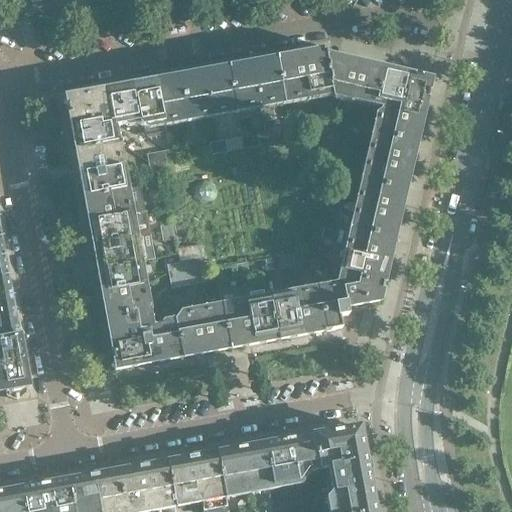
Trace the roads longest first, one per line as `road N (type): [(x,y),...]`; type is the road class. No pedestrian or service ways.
road 1 (residential): [(498,35),(395,11),(0,80)]
road 2 (residential): [(66,456),(404,392)]
road 3 (residential): [(66,456),(13,157)]
road 4 (tertiary): [(453,229),(498,35)]
road 5 (tertiary): [(453,229),(440,243),(404,392)]
road 6 (tertiary): [(428,388),(453,229)]
road 7 (tertiary): [(438,511),(423,432),(428,388)]
road 8 (tertiary): [(404,392),(416,511)]
